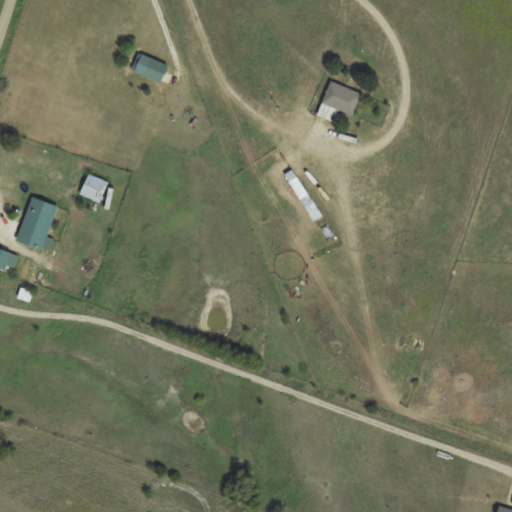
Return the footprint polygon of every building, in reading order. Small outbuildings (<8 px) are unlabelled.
[(160,84),(169,65),(140,52),(132,70),(160,84)] [(351,116),(359,93),(327,81),(315,115),(331,121),(335,110),(351,116)] [(108,181),(87,174),(79,195),(100,203),(108,181)] [(58,207),(31,197),(15,240),(48,252),(53,238),(47,236),(58,207)] [(18,255),(0,249),(0,267),(13,271),(18,255)]
